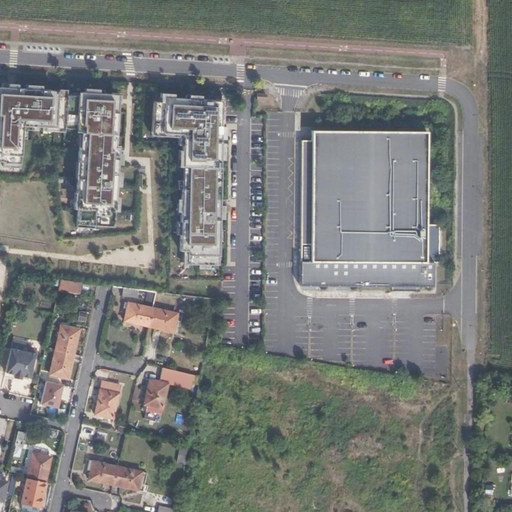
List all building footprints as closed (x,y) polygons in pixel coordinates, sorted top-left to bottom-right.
[(16,93),(0,92),(0,161),(3,162),(3,167),(19,168),(22,125),(55,127),(55,123),(83,125),(81,147),(78,147),(77,168),(80,168),(79,178),(77,178),(75,199),(78,199),(76,227),(87,228),(87,225),(113,226),(117,165),(118,151),(108,150),(110,123),(116,123),(118,103),(111,102),(112,94),(82,91),(81,95),(50,93),(50,90),(16,87),(16,93)] [(221,100),(163,97),(163,101),(153,101),(152,131),(183,133),(182,166),(188,166),(188,179),(182,179),(180,250),(188,250),(187,263),(218,265),(220,186),(214,186),(214,159),(219,159),(221,100)] [(311,139),(301,139),(300,284),(434,285),(434,260),(426,260),(427,129),(311,129),(311,139)] [(78,292),(79,282),(60,280),(58,288),(66,289),(66,291),(78,292)] [(137,296),(137,289),(122,287),(121,295),(137,296)] [(152,308),(156,292),(147,291),(143,306),(127,302),(122,321),(147,327),(152,308)] [(175,314),(152,308),(147,327),(171,333),(175,314)] [(78,310),(76,321),(84,323),(87,312),(78,310)] [(55,350),(72,354),(77,330),(59,326),(55,350)] [(11,340),(9,348),(34,353),(35,349),(28,348),(29,344),(23,343),(23,342),(16,340),(16,341),(11,340)] [(4,373),(28,378),(34,353),(9,348),(4,373)] [(66,378),(72,354),(55,350),(49,375),(66,378)] [(158,371),(199,381),(199,377),(159,367),(158,371)] [(167,378),(198,385),(199,381),(158,371),(155,380),(149,379),(143,404),(161,408),(167,378)] [(61,385),(45,381),(39,404),(56,407),(61,385)] [(111,418),(119,385),(101,381),(93,414),(111,418)] [(29,414),(38,416),(39,410),(30,408),(29,414)] [(25,433),(17,431),(14,447),(21,449),(25,433)] [(177,455),(185,457),(186,448),(179,447),(177,455)] [(26,478),(43,482),(49,457),(32,453),(26,478)] [(88,479),(112,485),(116,467),(92,462),(88,479)] [(116,467),(112,485),(137,490),(141,472),(116,467)] [(38,506),(43,482),(26,478),(21,502),(38,506)]
